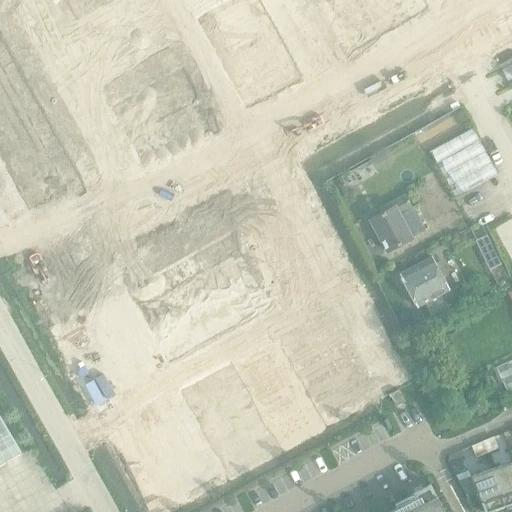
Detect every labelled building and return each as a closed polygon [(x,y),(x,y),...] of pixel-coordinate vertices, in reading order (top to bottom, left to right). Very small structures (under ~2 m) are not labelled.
[(256,0),(238,0),(208,17),(219,37),(255,17),(255,18),(264,13),(256,0)] [(292,0),(286,0),(281,3),(285,10),(295,4),(292,0)] [(328,0),(353,44),(375,32),(374,30),(373,30),(356,0),(328,0)] [(356,0),(373,30),(374,30),(394,19),(383,0),(356,0)] [(383,0),(394,19),(416,7),(412,0),(383,0)] [(173,37),(161,16),(154,20),(165,41),(173,37)] [(255,17),(219,37),(231,57),(266,37),(255,18),(255,17)] [(309,31),(299,36),(303,43),(313,37),(309,31)] [(266,37),(231,57),(241,76),(242,77),(277,57),(266,37)] [(313,37),(303,43),(307,50),(317,44),(313,37)] [(37,45),(27,50),(31,57),(41,52),(37,45)] [(1,52),(0,53),(0,74),(11,69),(1,52)] [(41,52),(31,57),(35,64),(45,59),(41,52)] [(241,76),(239,78),(251,99),(293,75),(281,54),(277,57),(242,77),(241,76)] [(125,60),(117,64),(123,74),(130,69),(125,60)] [(117,64),(111,67),(117,78),(123,74),(117,64)] [(511,64),(502,70),(508,81),(511,79),(511,64)] [(11,69),(0,74),(0,95),(19,84),(11,69)] [(181,75),(159,88),(185,136),(208,123),(181,75)] [(54,77),(45,82),(49,89),(58,84),(54,77)] [(19,84),(0,95),(0,115),(28,100),(19,84)] [(58,84),(49,89),(52,96),(62,91),(58,84)] [(159,88),(137,99),(164,148),(185,136),(159,88)] [(137,99),(117,111),(144,159),(164,148),(137,99)] [(28,100),(0,115),(0,133),(1,136),(37,117),(28,100)] [(75,102),(66,108),(69,115),(79,109),(75,102)] [(473,130),(431,152),(455,197),(497,174),(473,130)] [(49,135),(17,152),(23,162),(19,164),(28,180),(63,160),(49,135)] [(63,160),(28,180),(36,196),(41,194),(46,204),(78,186),(63,160)] [(115,174),(105,179),(109,186),(119,181),(115,174)] [(411,208),(404,194),(382,206),(385,211),(368,220),(385,253),(412,238),(400,214),(411,208)] [(153,288),(137,297),(170,357),(205,338),(230,324),(229,324),(264,305),(231,245),(214,254),(211,249),(194,258),(197,264),(170,279),(167,273),(150,283),(153,288)] [(431,258),(399,275),(416,307),(424,303),(433,318),(448,310),(440,295),(448,291),(431,258)] [(328,312),(284,337),(293,353),(337,329),(328,312)] [(337,329),(293,353),(302,369),(346,345),(337,329)] [(346,345),(302,369),(310,385),(355,360),(346,345)] [(254,353),(244,359),(247,366),(258,360),(254,353)] [(277,353),(267,359),(270,366),(281,360),(277,353)] [(258,360),(247,366),(251,373),(262,367),(258,360)] [(281,360),(270,366),(274,373),(285,367),(281,360)] [(355,360),(310,385),(319,400),(364,376),(355,360)] [(226,369),(183,393),(195,414),(238,390),(226,369)] [(266,375),(255,380),(259,387),(270,382),(266,375)] [(364,376),(319,400),(328,417),(372,392),(364,376)] [(270,382),(259,387),(263,394),(274,389),(270,382)] [(295,384),(284,390),(288,397),(298,391),(295,384)] [(238,390),(195,414),(206,435),(249,411),(238,390)] [(396,406),(404,402),(399,390),(390,395),(396,406)] [(298,391),(288,397),(292,404),(302,398),(298,391)] [(277,395),(267,401),(271,408),(281,402),(277,395)] [(281,402),(271,408),(275,415),(285,409),(281,402)] [(307,407),(297,413),(301,420),(311,414),(307,407)] [(249,411),(206,435),(217,455),(261,432),(249,411)] [(0,511),(0,470),(23,456),(0,416),(0,511)] [(289,416),(278,422),(282,429),(293,423),(289,416)] [(293,423),(282,429),(286,436),(297,430),(293,423)] [(261,432),(217,455),(229,477),(273,453),(261,432)] [(498,448),(493,437),(482,442),(487,453),(498,448)] [(471,446),(476,458),(487,453),(482,442),(471,446)] [(504,465),(491,469),(504,507),(511,504),(511,463),(504,465)] [(470,477),(458,482),(466,497),(477,493),(484,511),(490,511),(504,507),(491,469),(470,477)] [(444,511),(430,484),(412,494),(415,499),(389,511),(444,511)]
